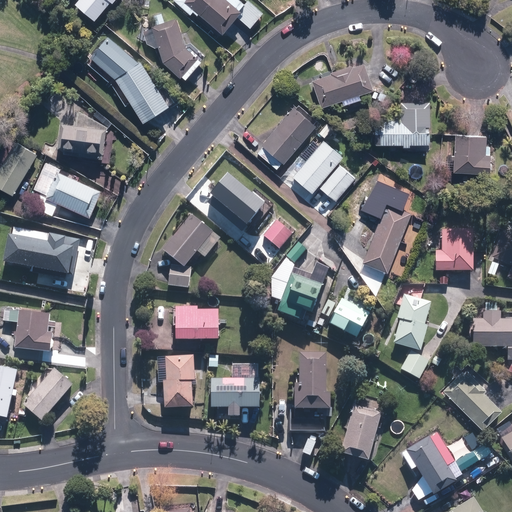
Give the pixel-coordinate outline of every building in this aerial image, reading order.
[(116,0),(79,0),(76,5),(97,23),(116,0)] [(175,0),(174,2),(191,16),(193,13),(198,17),(199,15),(223,36),(242,13),(240,11),(245,5),(238,0),(175,0)] [(238,18),(250,29),(264,13),(249,0),(240,11),(242,13),(238,18)] [(202,63),(185,48),(177,20),(152,27),(163,63),(181,79),(183,77),(186,80),(202,63)] [(117,80),(143,123),(170,107),(142,61),(139,63),(108,37),(90,58),(117,80)] [(358,95),(373,90),(364,63),(352,67),(351,65),(329,73),(330,75),(311,81),(321,108),(342,101),(343,105),(360,99),(358,95)] [(374,121),(374,145),(402,144),(402,146),(409,146),(409,144),(429,144),(428,101),(400,102),(401,118),(386,119),(386,121),(374,121)] [(284,164),(316,125),(293,107),(261,146),(263,147),(257,154),(276,169),(282,162),(284,164)] [(106,130),(61,124),(58,148),(65,149),(64,154),(102,159),(106,130)] [(485,154),(486,135),(455,134),(454,156),(452,156),(452,161),(454,161),(453,173),(489,175),(490,154),(485,154)] [(343,156),(323,140),(292,176),(312,193),(343,156)] [(38,155),(16,142),(0,169),(0,188),(14,196),(38,155)] [(336,201),(356,178),(340,164),(320,187),(336,201)] [(375,177),(367,171),(358,182),(366,188),(375,177)] [(103,192),(57,172),(45,199),(91,219),(103,192)] [(261,207),(228,179),(207,204),(240,232),(261,207)] [(387,273),(411,212),(403,210),(409,194),(377,181),(360,210),(381,219),(363,263),(387,273)] [(221,238),(191,215),(163,250),(184,267),(197,252),(205,258),(221,238)] [(425,221),(414,216),(409,229),(420,234),(425,221)] [(279,249),(292,234),(277,221),(264,237),(279,249)] [(473,272),(473,230),(442,229),(442,251),(436,251),(435,272),(473,272)] [(74,276),(81,240),(49,234),(49,236),(16,230),(15,236),(10,235),(5,264),(74,276)] [(511,235),(503,232),(492,258),(511,266),(511,267),(508,278),(511,280),(511,235)] [(295,264),(307,250),(298,242),(286,256),(295,264)] [(494,277),(499,265),(493,263),(488,274),(494,277)] [(312,275),(294,268),(277,312),(302,321),(306,311),(312,313),(329,268),(316,264),(312,275)] [(171,266),(168,286),(188,289),(191,269),(171,266)] [(431,303),(404,295),(397,318),(399,319),(392,343),(421,352),(428,327),(424,325),(431,303)] [(370,313),(342,298),(329,324),(357,338),(370,313)] [(175,311),(176,340),(218,340),(218,310),(198,311),(198,306),(176,307),(176,311),(175,311)] [(19,311),(6,310),(4,321),(18,322),(19,311)] [(50,314),(19,311),(18,322),(15,349),(51,353),(53,333),(48,333),(50,314)] [(483,319),(473,319),(472,347),(507,347),(506,360),(511,360),(511,319),(501,319),(501,312),(483,312),(483,319)] [(429,361),(411,351),(400,369),(418,379),(429,361)] [(326,393),(326,353),(299,353),(299,383),(294,383),(294,408),(290,408),(290,432),(326,432),(326,409),(330,409),(330,393),(326,393)] [(209,367),(218,368),(219,356),(210,355),(209,367)] [(163,381),(165,409),(193,407),(192,381),(195,380),(194,356),(165,357),(166,381),(163,381)] [(232,378),(211,378),(211,408),(228,408),(228,417),(240,417),(240,408),(260,408),(259,364),(232,365),(232,378)] [(0,416),(7,418),(18,371),(0,366),(0,416)] [(42,421),(74,384),(55,368),(23,406),(42,421)] [(462,373),(443,392),(482,432),(501,413),(483,395),(486,393),(470,377),(468,379),(462,373)] [(382,413),(354,405),(340,454),(368,461),(382,413)] [(511,456),(511,426),(511,425),(498,433),(511,456)] [(429,436),(406,450),(433,495),(456,482),(447,466),(455,461),(438,433),(430,438),(429,436)] [(479,461),(491,454),(485,444),(473,451),(479,461)] [(482,511),(473,497),(449,511),(482,511)]
